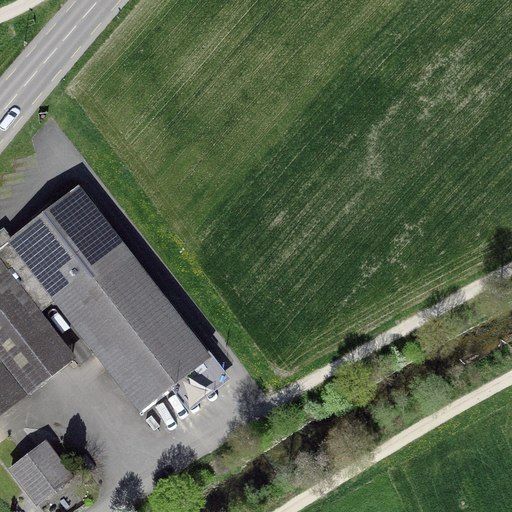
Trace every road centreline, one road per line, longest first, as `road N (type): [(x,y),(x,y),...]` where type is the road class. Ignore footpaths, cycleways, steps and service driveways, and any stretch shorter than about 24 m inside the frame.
road 1 (track): [(511,272),(274,404)]
road 2 (track): [(288,511),(511,377)]
road 3 (residential): [(274,404),(105,511)]
road 4 (primary): [(98,0),(0,115)]
